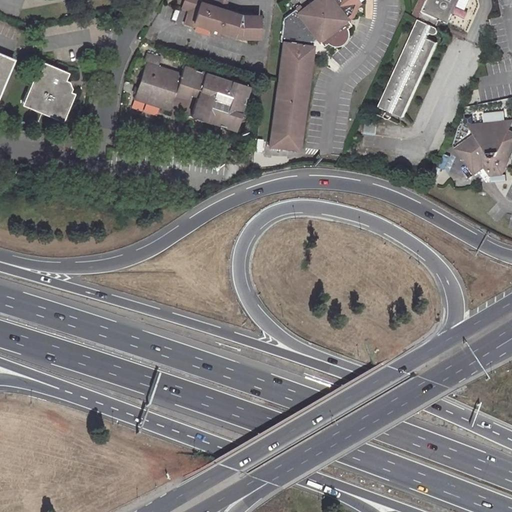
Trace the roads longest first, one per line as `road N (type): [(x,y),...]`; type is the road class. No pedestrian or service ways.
road 1 (motorway): [(511,256),(388,196),(309,180),(248,194),(109,265),(0,258)]
road 2 (motorway): [(511,478),(0,300)]
road 3 (motorway): [(0,334),(508,511)]
road 4 (motorway): [(388,389),(284,339),(253,307),(243,289),(244,242),(271,213),(328,207),(389,228),(433,257),(455,301),(442,345)]
road 5 (motorway): [(388,389),(0,266)]
road 6 (primary): [(442,345),(150,511)]
road 7 (motorway): [(82,396),(323,480)]
road 8 (primary): [(299,456),(456,363)]
road 9 (residential): [(97,157),(119,47),(148,0)]
road 10 (motorway): [(511,443),(388,389)]
